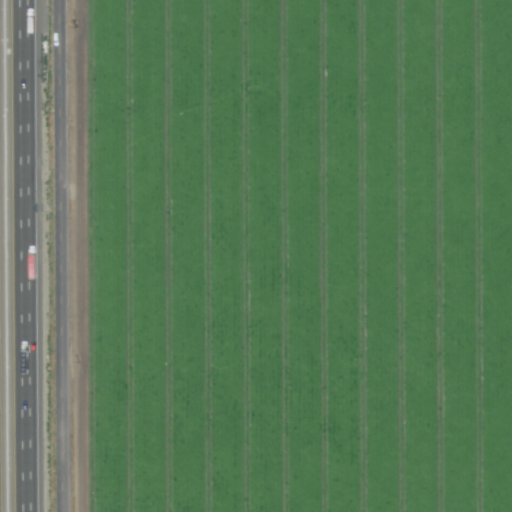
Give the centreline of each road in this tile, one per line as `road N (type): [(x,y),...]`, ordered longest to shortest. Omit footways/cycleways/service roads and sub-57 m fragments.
road 1 (tertiary): [(52,0),(55,511)]
road 2 (motorway): [(31,511),(28,0)]
